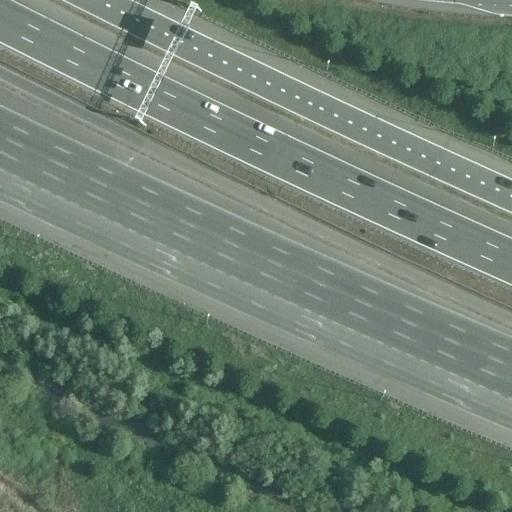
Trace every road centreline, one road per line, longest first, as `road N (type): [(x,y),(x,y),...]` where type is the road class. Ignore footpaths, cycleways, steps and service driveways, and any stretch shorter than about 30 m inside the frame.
road 1 (motorway): [(511,319),(0,74)]
road 2 (motorway): [(511,264),(160,103),(0,20)]
road 3 (motorway): [(0,138),(511,369)]
road 4 (motorway): [(511,206),(75,0)]
